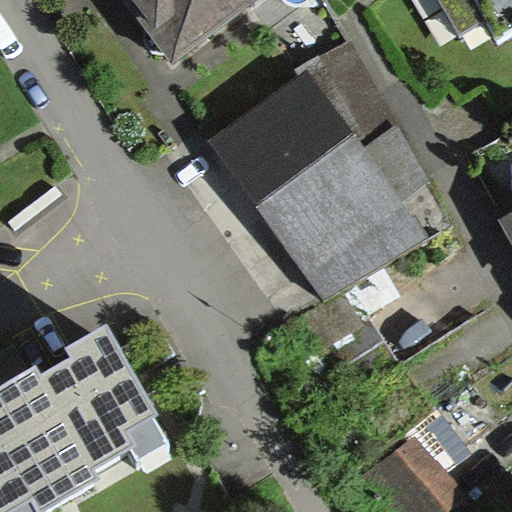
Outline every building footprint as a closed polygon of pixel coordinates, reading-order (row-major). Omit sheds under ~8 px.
[(113,0),(160,63),(245,0),(113,0)] [(511,0),(466,0),(487,40),(511,27),(511,0)] [(315,71),(215,145),(330,300),(436,234),(430,224),(451,209),(405,119),(374,140),(315,71)] [(495,230),(511,259),(511,194),(484,211),(495,230)] [(134,477),(168,457),(146,419),(155,414),(101,321),(62,343),(70,356),(35,375),(30,366),(0,382),(0,511),(59,511),(94,492),(88,482),(125,461),(134,477)] [(388,511),(457,511),(465,506),(413,445),(366,486),(388,511)]
